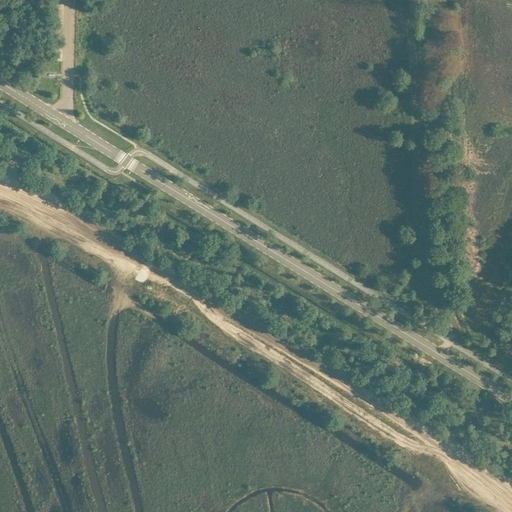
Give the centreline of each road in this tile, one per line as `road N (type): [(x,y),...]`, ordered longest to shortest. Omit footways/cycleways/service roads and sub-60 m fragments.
road 1 (tertiary): [(511,399),(0,82)]
road 2 (track): [(511,493),(150,267),(0,195)]
